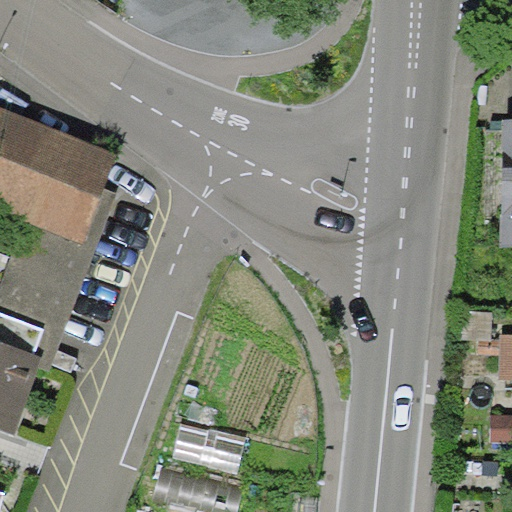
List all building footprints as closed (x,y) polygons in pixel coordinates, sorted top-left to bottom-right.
[(116,153),(0,109),(0,211),(25,221),(82,243),(103,189),(116,153)] [(511,119),(503,120),(500,246),(511,246),(511,119)] [(116,195),(103,189),(82,243),(25,221),(0,285),(0,312),(43,329),(34,353),(41,356),(37,367),(49,371),(116,195)] [(0,312),(0,341),(34,353),(43,329),(0,312)] [(511,379),(511,335),(500,335),(499,379),(511,379)] [(0,341),(0,429),(14,434),(22,410),(37,367),(41,356),(34,353),(0,341)] [(511,415),(491,416),(491,440),(511,439),(511,415)]
